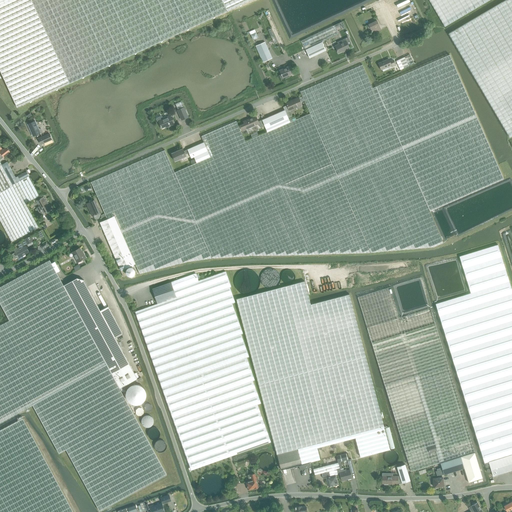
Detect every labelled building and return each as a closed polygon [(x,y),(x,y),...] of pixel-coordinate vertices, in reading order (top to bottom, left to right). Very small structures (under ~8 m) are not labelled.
[(0,0),(0,70),(17,107),(227,11),(229,10),(251,0),(0,0)] [(429,0),(445,26),(489,0),(429,0)] [(448,34),(455,45),(457,50),(461,57),(468,69),(481,90),(493,112),(498,119),(507,136),(509,138),(511,136),(511,0),(505,0),(453,31),(448,34)] [(377,30),(381,28),(377,20),(369,24),(373,33),(377,31),(377,30)] [(334,25),(301,41),(305,50),(305,49),(322,42),(338,34),(334,25)] [(271,29),(268,30),(274,44),(277,43),(271,29)] [(337,42),(338,45),(335,46),(339,53),(345,50),(345,51),(350,49),(348,45),(351,44),(348,37),(337,42)] [(263,62),(272,58),(264,42),(256,46),(263,62)] [(322,42),(305,49),(306,50),(309,58),(326,50),(322,42)] [(414,63),(410,54),(396,61),(400,70),(414,63)] [(165,150),(91,182),(105,214),(107,219),(115,216),(136,264),(140,273),(186,262),(212,258),(249,256),(253,255),(253,256),(259,256),(265,255),(280,255),(317,254),(336,254),(357,253),(370,253),(387,251),(411,249),(418,248),(434,247),(443,243),(429,211),(503,179),(450,55),(449,55),(375,87),(372,88),(362,65),(301,92),(301,93),(303,96),(299,98),(300,102),(304,100),(310,113),(296,119),(290,122),(267,132),(263,134),(246,141),(244,142),(235,122),(224,127),(201,136),(204,142),(210,157),(197,163),(174,173),(165,150)] [(392,66),(395,65),(393,60),(389,61),(389,59),(378,63),(381,70),(391,65),(392,66)] [(282,78),(293,73),(290,66),(279,70),(282,78)] [(302,105),(300,102),(299,98),(298,97),(286,103),(287,105),(283,107),(284,110),(285,110),(286,113),(290,111),(289,111),(289,110),(302,105)] [(175,104),(178,110),(177,110),(181,120),(188,117),(184,107),(183,107),(181,101),(175,104)] [(284,110),(262,120),(267,132),(290,122),(286,113),(285,110),(284,110)] [(290,111),(286,113),(290,122),(296,119),(295,116),(292,117),(290,111)] [(157,121),(158,121),(162,128),(168,126),(168,127),(175,124),(171,115),(163,119),(162,116),(161,116),(156,118),(156,119),(157,121)] [(261,128),(263,134),(267,132),(262,120),(258,122),(256,116),(243,121),(244,123),(240,125),(242,131),(259,124),(261,128)] [(40,128),(39,129),(35,121),(28,124),(33,136),(42,133),(42,131),(41,129),(40,128)] [(50,134),(39,139),(41,144),(52,140),(50,134)] [(194,157),(197,163),(210,157),(204,142),(187,149),(189,153),(191,158),(194,157)] [(0,145),(0,159),(4,157),(10,152),(6,147),(3,150),(2,149),(0,145)] [(185,154),(189,153),(187,149),(184,151),(183,149),(172,153),(175,161),(186,157),(185,154)] [(0,220),(12,242),(39,227),(38,225),(26,204),(40,196),(29,176),(12,185),(2,165),(0,162),(0,220)] [(7,162),(2,165),(12,185),(29,176),(29,175),(27,171),(16,177),(14,175),(8,164),(7,162)] [(41,215),(51,209),(48,203),(47,203),(44,197),(37,201),(40,207),(37,208),(41,215)] [(100,213),(95,201),(87,204),(92,216),(93,216),(94,218),(97,219),(99,218),(100,216),(99,215),(100,214),(100,213)] [(121,271),(136,264),(115,216),(107,219),(102,222),(100,223),(121,271)] [(19,247),(14,250),(15,252),(15,253),(12,254),(14,259),(18,257),(18,258),(29,252),(26,246),(25,247),(24,245),(36,239),(34,234),(24,240),(24,241),(17,245),(19,247)] [(43,244),(40,246),(42,250),(49,246),(47,241),(43,244)] [(484,463),(488,462),(511,454),(511,291),(508,277),(498,245),(459,256),(470,293),(436,304),(449,348),(484,463)] [(78,262),(86,258),(84,254),(83,254),(80,248),(72,252),(78,262)] [(167,475),(119,388),(70,298),(56,272),(51,263),(50,261),(11,282),(0,287),(0,303),(9,320),(0,325),(0,423),(17,414),(30,408),(29,407),(33,405),(59,453),(66,449),(100,511),(167,475)] [(55,261),(51,263),(56,272),(60,271),(55,261)] [(177,297),(158,304),(154,306),(136,312),(148,348),(191,470),(270,442),(257,405),(261,403),(246,358),(249,356),(245,348),(240,334),(242,333),(232,303),(234,302),(229,287),(231,286),(225,272),(198,281),(196,274),(172,282),(177,297)] [(77,278),(63,285),(71,298),(98,348),(119,388),(137,378),(121,348),(115,338),(122,334),(110,310),(108,306),(100,310),(88,289),(84,280),(77,278)] [(264,406),(277,454),(384,426),(349,294),(310,305),(304,281),(237,299),(240,312),(246,335),(249,348),(264,406)] [(152,289),(158,304),(177,297),(172,282),(152,289)] [(431,308),(400,318),(391,287),(358,298),(367,328),(373,348),(388,397),(405,454),(411,472),(440,463),(474,452),(443,348),(431,308)] [(73,511),(23,417),(0,429),(0,511),(73,511)] [(277,454),(281,470),(291,467),(297,466),(299,465),(300,470),(310,467),(309,462),(310,462),(320,459),(317,448),(355,438),(360,457),(378,453),(390,449),(384,428),(384,426),(277,454)] [(440,463),(442,469),(444,475),(464,468),(468,482),(482,478),(474,452),(440,463)] [(337,462),(348,459),(347,453),(336,456),(337,462)] [(511,454),(488,462),(493,476),(511,470),(511,454)] [(337,473),(337,469),(336,469),(341,468),(339,462),(313,469),(314,475),(322,473),(328,472),(330,476),(335,475),(338,474),(337,473)] [(382,473),(382,484),(384,484),(384,485),(387,485),(388,484),(394,484),(394,485),(398,485),(398,484),(401,483),(402,483),(410,481),(405,464),(397,467),(400,476),(398,476),(392,476),(392,474),(382,473)] [(343,468),(337,469),(337,473),(339,473),(341,481),(351,478),(349,470),(346,471),(346,470),(343,470),(343,468)] [(441,475),(444,475),(442,469),(436,471),(437,478),(433,478),(434,487),(435,487),(436,488),(438,488),(438,486),(443,486),(442,477),(441,475)] [(338,484),(335,475),(330,476),(328,472),(322,473),(323,478),(326,477),(328,487),(334,485),(335,486),(337,486),(337,484),(338,484)] [(249,480),(246,481),(248,490),(254,488),(255,489),(257,489),(257,487),(258,487),(254,473),(248,475),(249,480)] [(171,501),(169,495),(161,497),(163,504),(171,501)] [(147,504),(145,504),(147,510),(147,511),(163,511),(165,511),(162,502),(149,507),(150,507),(149,507),(147,504)] [(482,511),(477,502),(471,506),(473,511),(471,511),(482,511)]
